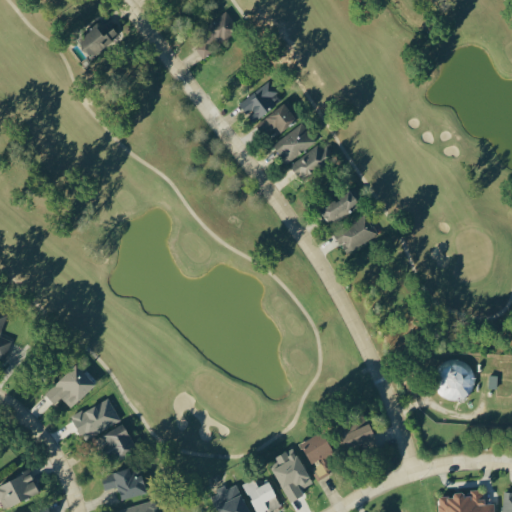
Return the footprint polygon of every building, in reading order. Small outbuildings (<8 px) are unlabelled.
[(78,36),(89,57),(121,40),(110,19),(78,36)] [(253,122),(283,99),(269,80),(239,103),(253,122)] [(273,137),(297,117),(284,102),(261,121),(273,137)] [(273,145),(287,164),(316,140),(302,122),(273,145)] [(326,143),(290,164),(298,178),(334,157),(326,143)] [(331,224),(361,204),(351,189),(321,209),(331,224)] [(346,253),(379,235),(367,214),(335,232),(346,253)] [(7,312),(0,310),(0,355),(5,358),(11,339),(0,336),(7,312)] [(438,396),(471,400),(475,362),(443,358),(438,396)] [(61,397),(71,407),(96,382),(77,362),(45,393),(55,403),(61,397)] [(120,419),(108,396),(71,416),(83,438),(120,419)] [(375,437),(367,416),(340,425),(348,447),(375,437)] [(117,460),(138,449),(123,422),(102,434),(117,460)] [(317,480),(334,471),(326,456),(335,451),(323,430),(299,443),(311,465),(309,466),(317,480)] [(304,494),(301,488),(313,483),(296,448),(276,457),(280,465),(274,468),(290,501),(304,494)] [(102,474),(105,489),(119,486),(121,498),(146,492),(140,465),(102,474)] [(0,483),(0,498),(5,508),(40,491),(29,469),(0,483)] [(266,511),(281,506),(271,481),(258,486),(255,478),(243,483),(255,511),(266,511)] [(250,511),(237,483),(227,488),(226,486),(211,493),(219,511),(250,511)] [(439,511),(495,511),(495,502),(485,503),(484,489),(471,489),(471,492),(454,492),(454,495),(439,496),(439,511)] [(511,511),(511,491),(504,491),(502,511),(511,511)] [(156,511),(153,499),(116,510),(116,511),(156,511)]
